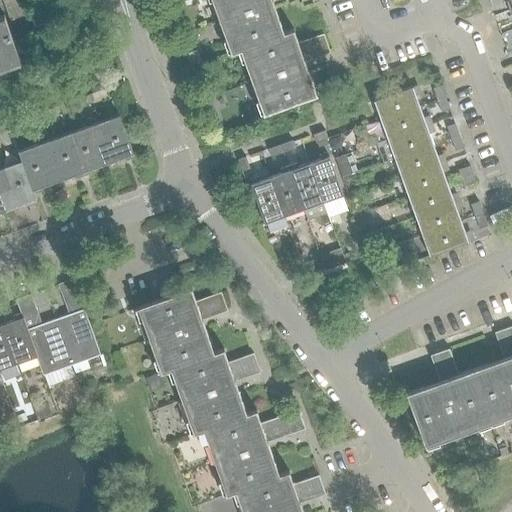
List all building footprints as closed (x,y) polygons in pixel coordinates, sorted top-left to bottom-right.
[(0,0),(8,21),(26,15),(22,2),(17,4),(15,0),(0,0)] [(208,0),(228,54),(237,50),(283,33),(271,1),(274,0),(208,0)] [(0,67),(19,61),(8,29),(3,16),(0,17),(0,67)] [(303,62),(328,53),(322,34),(297,43),(292,30),(283,33),(237,50),(261,115),(315,96),(303,62)] [(380,121),(420,107),(413,87),(373,101),(380,121)] [(441,115),(449,112),(444,99),(440,87),(432,90),(441,115)] [(64,104),(64,105),(67,112),(91,103),(88,95),(64,104)] [(380,121),(387,141),(427,126),(420,107),(380,121)] [(15,122),(17,127),(18,129),(41,120),(38,113),(15,122)] [(117,115),(97,123),(105,143),(94,148),(101,167),(124,158),(125,162),(132,160),(130,156),(132,155),(117,115)] [(105,143),(97,123),(67,134),(82,177),(91,174),(90,171),(101,167),(94,148),(105,143)] [(454,153),(462,150),(463,150),(458,137),(453,125),(445,128),(454,153)] [(394,160),(434,145),(427,126),(387,141),(394,160)] [(327,141),(325,133),(312,138),(315,145),(327,141)] [(82,177),(67,134),(48,141),(54,162),(44,165),(51,185),(73,177),(74,180),(82,177)] [(342,141),(340,135),(329,139),(333,151),(339,148),(342,141)] [(54,162),(48,141),(17,152),(20,161),(21,161),(33,194),(39,192),(38,189),(51,185),(44,165),(54,162)] [(266,151),(267,154),(270,160),(295,150),(292,141),(266,151)] [(441,164),(434,145),(394,160),(401,179),(441,164)] [(351,153),(335,158),(341,177),(357,171),(351,153)] [(328,157),(308,165),(322,203),(342,196),(328,157)] [(236,162),(240,174),(250,170),(245,158),(236,162)] [(21,161),(20,161),(1,168),(9,188),(0,190),(0,199),(4,212),(27,204),(28,207),(35,204),(34,201),(35,200),(33,194),(21,161)] [(401,179),(408,198),(448,183),(441,164),(401,179)] [(322,203),(308,165),(288,172),(303,210),(322,203)] [(463,189),(470,186),(475,185),(469,167),(457,172),(463,189)] [(0,190),(9,188),(1,168),(0,168),(0,213),(4,212),(0,199),(0,190)] [(288,172),(269,179),(283,217),(303,210),(288,172)] [(263,225),(283,217),(269,179),(249,186),(263,225)] [(455,203),(448,183),(408,198),(415,217),(455,203)] [(462,222),(455,203),(415,217),(422,236),(462,222)] [(478,231),(487,228),(477,203),(469,207),(478,231)] [(469,242),(462,222),(422,236),(429,256),(469,242)] [(379,273),(394,268),(391,260),(376,265),(379,273)] [(68,315),(53,320),(70,366),(98,356),(71,279),(57,284),(68,315)] [(159,375),(168,372),(213,354),(202,322),(227,313),(220,293),(195,302),(190,289),(135,309),(159,375)] [(41,376),(70,366),(53,320),(41,324),(30,294),(14,299),(21,318),(22,317),(36,356),(35,357),(41,376)] [(5,296),(0,297),(0,306),(8,303),(5,296)] [(22,317),(21,318),(2,324),(16,364),(35,357),(36,356),(22,317)] [(2,324),(0,325),(0,369),(16,364),(2,324)] [(503,358),(469,370),(489,425),(511,416),(511,326),(494,333),(503,358)] [(425,448),(489,425),(469,370),(458,374),(449,349),(429,356),(438,381),(405,393),(425,448)] [(191,436),(200,433),(246,415),(235,383),(259,374),(252,355),(228,364),(223,351),(213,354),(168,372),(191,436)] [(45,400),(32,404),(37,419),(50,414),(45,400)] [(255,412),(246,415),(200,433),(223,497),(233,493),(278,477),(266,444),(259,425),(255,412)] [(297,412),(259,425),(266,444),(304,430),(297,412)] [(495,447),(484,451),(487,459),(498,455),(495,447)] [(505,447),(498,449),(500,456),(507,454),(505,447)] [(288,473),(278,477),(233,493),(240,511),(302,511),(300,505),(324,496),(317,477),(293,486),(288,473)]
